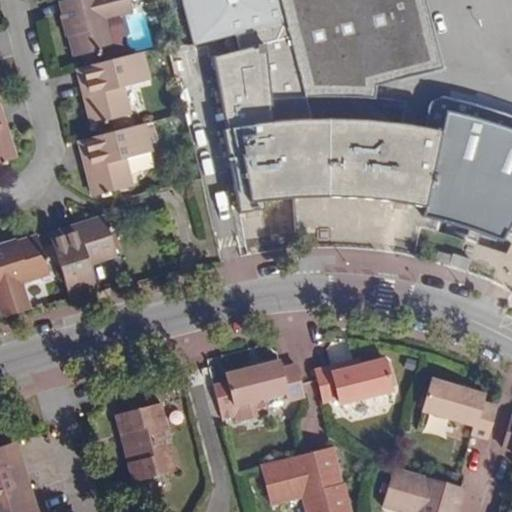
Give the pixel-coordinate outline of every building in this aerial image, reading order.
[(76,58),(83,55),(115,48),(107,20),(136,12),(132,0),(68,0),(61,2),(66,17),(69,16),(74,34),(71,35),(76,58)] [(439,129),(423,127),(371,121),(303,120),(303,96),(374,98),(375,87),(445,68),(432,18),(448,13),(443,0),(183,0),(195,44),(225,36),(230,52),(213,56),(226,129),(222,130),(237,213),(265,209),(264,201),(324,198),(364,199),(426,208),(439,129)] [(432,18),(445,68),(461,64),(448,13),(432,18)] [(146,52),(81,69),(91,103),(88,104),(94,126),(132,116),(125,88),(153,80),(146,52)] [(475,118),(479,119),(501,126),(511,130),(511,88),(500,83),(450,74),(446,96),(443,111),(459,115),(475,118)] [(443,111),(446,96),(430,93),(427,108),(443,111)] [(427,108),(423,127),(439,129),(426,208),(424,216),(451,222),(478,232),(502,242),(507,233),(511,221),(511,130),(501,126),(479,119),(475,118),(459,115),(443,111),(427,108)] [(0,164),(1,164),(2,167),(10,164),(9,161),(16,158),(10,137),(7,138),(0,116),(0,164)] [(147,124),(83,140),(92,174),(89,175),(95,196),(102,194),(103,197),(112,195),(111,192),(132,187),(125,159),(154,151),(147,124)] [(245,239),(265,236),(261,213),(241,216),(245,239)] [(52,237),(54,242),(71,300),(98,291),(90,264),(117,255),(107,224),(106,218),(85,224),(85,227),(52,237)] [(23,283),(51,274),(42,246),(39,237),(17,244),(18,248),(0,253),(0,306),(4,319),(31,310),(23,283)] [(450,255),(438,252),(436,261),(448,265),(450,255)] [(469,261),(454,256),(452,265),(465,270),(469,261)] [(383,357),(358,364),(330,372),(327,366),(313,370),(323,404),(336,400),(337,404),(393,388),(383,357)] [(357,357),(327,366),(330,372),(358,364),(357,357)] [(280,369),(278,365),(221,380),(231,411),(285,397),(287,403),(303,398),(295,364),(280,369)] [(486,440),(496,407),(480,403),(481,398),(426,382),(416,414),(471,430),(470,435),(486,440)] [(120,440),(124,457),(137,454),(139,460),(133,462),(137,480),(177,470),(160,403),(121,412),(126,431),(132,430),(133,436),(120,440)] [(114,414),(120,440),(133,436),(132,430),(126,431),(121,412),(114,414)] [(511,415),(501,449),(511,451),(511,415)] [(0,511),(37,511),(29,483),(23,486),(9,443),(0,445),(0,511)] [(330,448),(323,449),(334,491),(340,488),(330,448)] [(323,449),(258,466),(269,506),(299,497),(303,511),(345,511),(340,488),(334,491),(323,449)] [(137,454),(124,457),(130,482),(137,480),(133,462),(139,460),(137,454)] [(448,511),(456,487),(393,468),(381,505),(403,511),(448,511)] [(456,511),(464,489),(456,487),(448,511),(456,511)]
